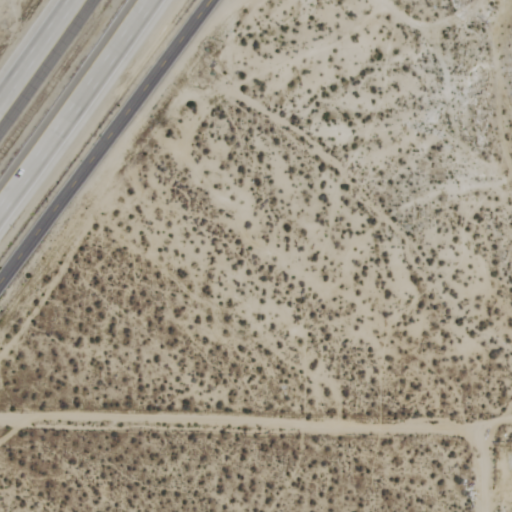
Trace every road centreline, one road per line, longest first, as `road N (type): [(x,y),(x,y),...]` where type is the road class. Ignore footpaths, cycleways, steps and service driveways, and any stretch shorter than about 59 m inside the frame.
road 1 (track): [(482,429),(0,419)]
road 2 (tertiary): [(0,281),(210,0)]
road 3 (motorway): [(0,221),(154,0)]
road 4 (motorway): [(86,0),(0,116)]
